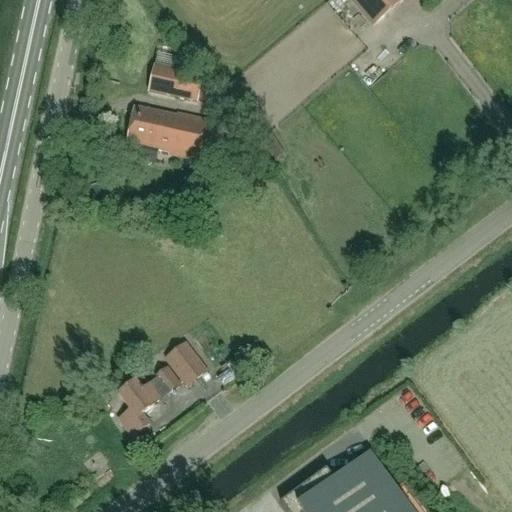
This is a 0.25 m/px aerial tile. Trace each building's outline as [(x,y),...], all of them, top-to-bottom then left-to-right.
[(349,0),(374,28),(404,2),(402,0),(349,0)] [(203,82),(168,74),(163,95),(198,103),(203,82)] [(155,165),(158,151),(170,153),(169,155),(201,163),(210,122),(178,115),(178,117),(135,108),(127,144),(133,145),(130,159),(155,165)] [(187,341),(209,372),(229,357),(208,327),(187,341)] [(188,389),(209,373),(186,344),(166,360),(188,389)] [(152,408),(181,386),(169,369),(156,380),(159,384),(146,394),(137,382),(119,396),(131,411),(119,421),(133,438),(150,426),(143,416),(152,409),(152,408)] [(80,463),(90,477),(108,465),(99,451),(80,463)] [(412,511),(370,454),(334,480),(327,470),(281,504),(286,511),(412,511)]
